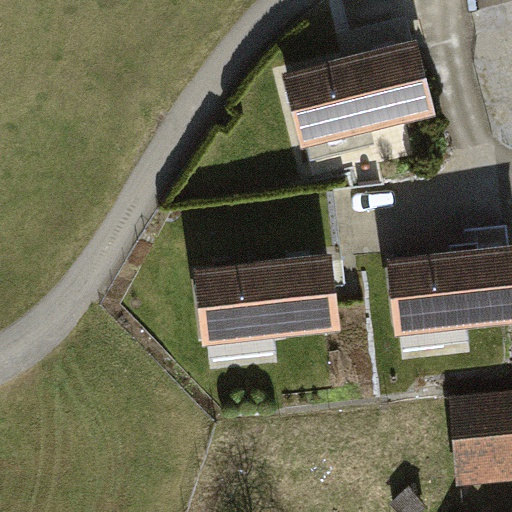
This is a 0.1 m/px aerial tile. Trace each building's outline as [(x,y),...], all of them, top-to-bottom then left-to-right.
[(416,47),(290,78),(305,141),(431,110),(416,47)] [(511,251),(393,265),(400,330),(511,316),(511,251)] [(330,260),(201,274),(208,338),(337,325),(330,260)] [(511,398),(454,404),(461,473),(511,467),(511,398)] [(417,511),(424,506),(410,490),(395,504),(401,511),(417,511)]
